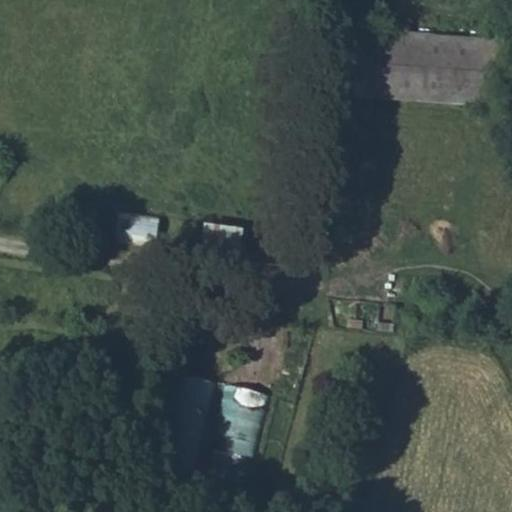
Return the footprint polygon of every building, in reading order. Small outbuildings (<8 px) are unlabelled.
[(356,38),(353,102),(426,104),(432,40),(356,38)] [(506,42),(432,40),(426,104),(504,106),(506,42)] [(122,210),(119,237),(158,241),(161,215),(122,210)] [(207,222),(204,250),(242,255),(245,227),(207,222)] [(161,463),(195,471),(216,380),(182,373),(161,463)] [(207,471),(249,483),(273,394),(231,383),(207,471)]
